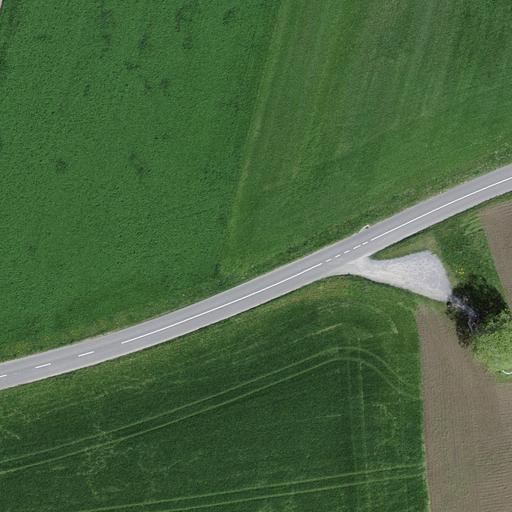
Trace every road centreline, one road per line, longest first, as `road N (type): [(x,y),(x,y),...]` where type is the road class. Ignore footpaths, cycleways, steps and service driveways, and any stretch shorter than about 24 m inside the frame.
road 1 (tertiary): [(511,177),(202,313),(0,376)]
road 2 (track): [(493,347),(451,297),(325,261)]
